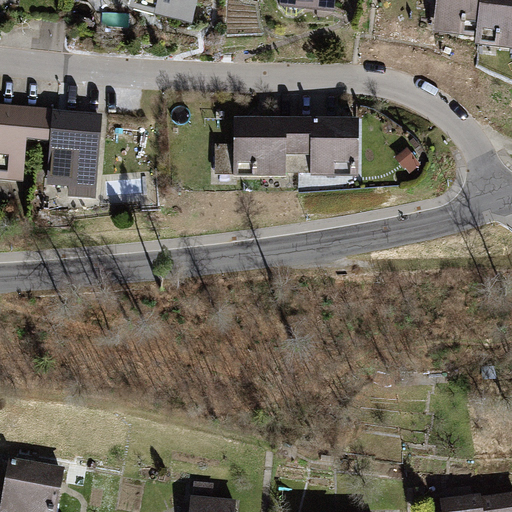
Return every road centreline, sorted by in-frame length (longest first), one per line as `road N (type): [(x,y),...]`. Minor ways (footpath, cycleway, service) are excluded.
road 1 (residential): [(506,200),(461,126),(417,95),(353,80),(0,62)]
road 2 (tertiary): [(0,279),(280,252),(393,234),(506,200)]
